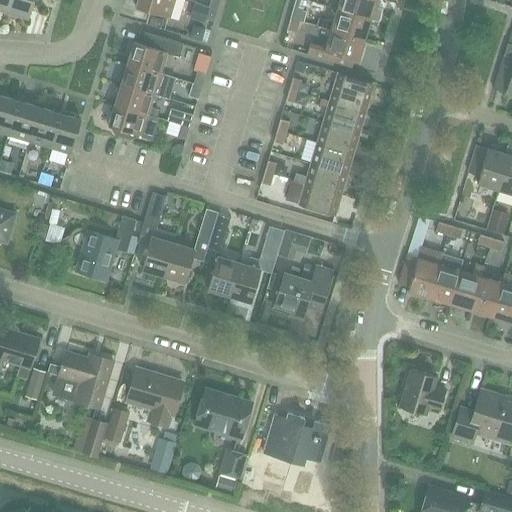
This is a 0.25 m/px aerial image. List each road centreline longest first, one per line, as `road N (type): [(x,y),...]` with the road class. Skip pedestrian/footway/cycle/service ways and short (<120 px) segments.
road 1 (residential): [(365,394),(0,287)]
road 2 (unclassified): [(178,511),(0,459)]
road 3 (residential): [(386,245),(213,197)]
road 4 (residential): [(386,245),(434,102)]
road 5 (residential): [(368,319),(511,360)]
road 6 (residential): [(0,55),(68,56),(97,0)]
